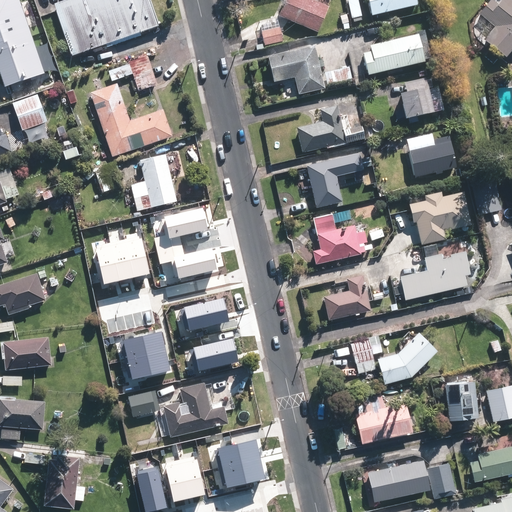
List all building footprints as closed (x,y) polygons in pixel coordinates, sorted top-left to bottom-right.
[(42,70),(18,0),(0,0),(0,68),(5,82),(42,70)] [(151,0),(64,0),(56,3),(74,55),(160,26),(151,0)] [(317,31),(326,9),(304,0),(285,0),(279,16),(317,31)] [(359,0),(348,0),(351,13),(343,14),(346,28),(363,25),(359,0)] [(415,3),(414,0),(368,0),(372,14),(415,3)] [(505,56),(511,48),(511,1),(510,0),(502,0),(486,20),(495,27),(485,39),(505,56)] [(283,42),(280,29),(261,33),(263,46),(283,42)] [(371,53),(363,55),(367,74),(421,61),(415,37),(370,47),(371,53)] [(312,48),(268,58),(274,81),(294,76),(298,93),(321,87),(312,48)] [(144,54),(127,60),(138,91),(154,85),(144,54)] [(351,65),(326,70),(329,85),(355,80),(351,65)] [(33,75),(22,79),(26,88),(37,84),(33,75)] [(115,87),(91,95),(112,155),(168,136),(160,112),(127,123),(115,87)] [(425,90),(399,96),(404,118),(430,111),(425,90)] [(45,121),(37,98),(13,106),(21,130),(45,121)] [(343,128),(337,105),(322,108),(325,119),(297,125),(303,152),(346,142),(366,138),(363,123),(343,128)] [(65,123),(57,127),(61,138),(70,135),(65,123)] [(408,147),(405,135),(387,139),(389,151),(408,147)] [(61,144),(66,159),(86,152),(81,137),(61,144)] [(446,143),(408,152),(414,176),(452,167),(446,143)] [(173,202),(162,156),(139,161),(145,185),(131,188),(136,210),(173,202)] [(376,180),(372,162),(362,165),(366,183),(376,180)] [(329,163),(308,168),(317,206),(338,201),(329,163)] [(112,167),(96,173),(102,190),(118,185),(112,167)] [(496,180),(476,184),(483,214),(502,210),(496,180)] [(181,186),(182,197),(200,194),(198,183),(181,186)] [(465,191),(415,203),(424,240),(446,235),(444,229),(472,222),(465,191)] [(182,215),(154,222),(164,263),(191,257),(182,215)] [(315,251),(317,260),(364,250),(359,225),(335,230),(331,215),(315,219),(321,249),(315,251)] [(131,222),(112,228),(117,244),(135,239),(131,222)] [(220,242),(201,247),(203,255),(222,251),(220,242)] [(430,272),(402,279),(406,298),(466,284),(463,273),(470,271),(466,255),(428,263),(430,272)] [(145,295),(152,324),(202,312),(196,286),(207,284),(203,266),(166,274),(170,289),(145,295)] [(148,273),(115,281),(119,297),(152,289),(148,273)] [(48,300),(41,277),(0,290),(0,302),(2,308),(11,305),(13,311),(48,300)] [(351,291),(327,297),(332,318),(369,309),(362,277),(349,280),(351,291)] [(473,313),(469,299),(448,305),(452,319),(473,313)] [(14,320),(0,323),(0,332),(16,328),(14,320)] [(197,337),(173,336),(173,362),(193,362),(193,365),(212,366),(212,361),(219,362),(220,332),(197,332),(197,337)] [(383,384),(409,377),(433,353),(416,336),(396,355),(377,360),(383,384)] [(503,352),(500,339),(490,342),(493,354),(503,352)] [(53,344),(54,351),(60,350),(60,353),(75,351),(73,341),(53,344)] [(54,366),(52,342),(9,346),(11,370),(54,366)] [(367,342),(352,345),(358,372),(373,368),(367,342)] [(23,376),(4,375),(4,385),(23,385),(23,376)] [(471,385),(445,387),(448,420),(474,418),(471,385)] [(177,404),(163,408),(171,436),(223,422),(219,408),(207,411),(200,388),(180,393),(184,406),(178,407),(177,404)] [(151,391),(130,396),(132,406),(153,400),(151,391)] [(365,414),(354,417),(361,444),(409,433),(403,405),(381,410),(378,397),(362,401),(365,414)] [(511,399),(491,406),(496,421),(511,416),(511,399)] [(45,429),(48,405),(5,400),(2,425),(45,429)] [(226,455),(195,454),(195,470),(192,470),(192,481),(196,481),(196,483),(214,484),(214,487),(231,488),(231,482),(250,483),(250,454),(246,453),(246,436),(226,435),(226,455)] [(479,464),(470,466),(474,482),(511,472),(511,448),(477,457),(479,464)] [(46,452),(23,450),(22,463),(45,465),(46,452)] [(81,463),(55,460),(50,503),(76,506),(81,463)] [(419,464),(367,475),(373,502),(425,491),(419,464)] [(446,465),(426,470),(433,497),(453,493),(446,465)] [(0,502),(11,488),(0,478),(0,511),(8,511),(9,511),(0,503),(0,502)] [(139,511),(177,511),(192,507),(183,481),(167,487),(170,495),(138,507),(139,511)] [(511,511),(511,499),(461,511),(511,511)]
